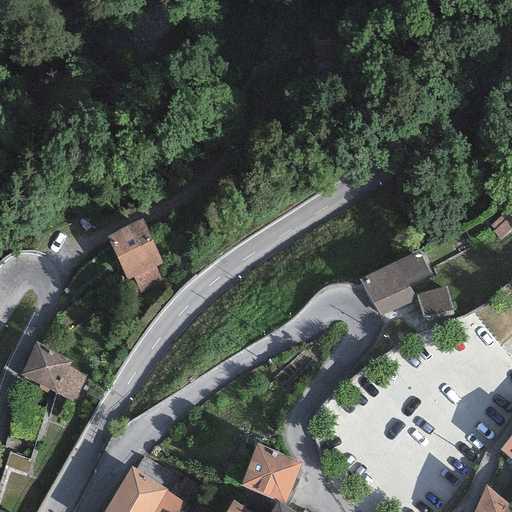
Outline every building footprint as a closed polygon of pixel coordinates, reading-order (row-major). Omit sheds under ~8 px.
[(511,230),(511,214),(507,210),(490,225),(494,230),(492,232),(500,241),(511,230)] [(142,220),(107,236),(128,280),(132,278),(140,295),(164,284),(155,266),(162,263),(142,220)] [(419,250),(358,279),(379,317),(417,301),(407,287),(431,276),(419,250)] [(416,296),(423,318),(451,308),(444,287),(416,296)] [(71,360),(35,342),(18,375),(73,402),(87,375),(68,366),(71,360)] [(511,434),(499,451),(511,461),(511,434)] [(302,465),(257,444),(241,486),(285,505),(302,465)] [(169,490),(130,467),(102,511),(155,511),(167,493),(169,490)] [(485,485),(474,511),(511,511),(511,509),(508,503),(485,485)] [(183,511),(187,505),(167,493),(155,511),(183,511)] [(250,511),(232,501),(226,511),(250,511)] [(291,511),(277,503),(270,511),(291,511)]
